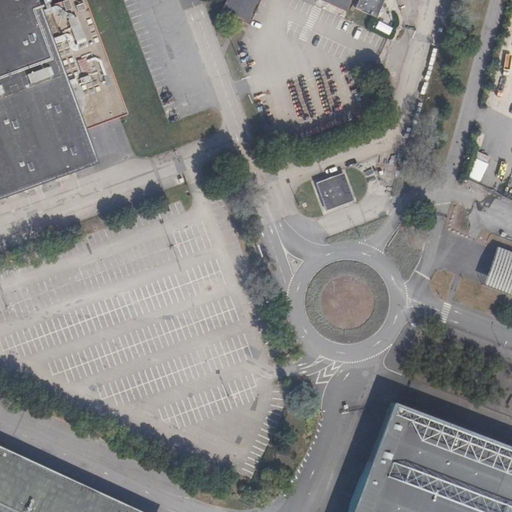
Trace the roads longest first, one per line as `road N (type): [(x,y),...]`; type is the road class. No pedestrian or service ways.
road 1 (unclassified): [(275,77),(267,38),(280,10),(364,49),(358,65),(331,60)]
road 2 (unclassified): [(275,77),(296,133),(352,110),(331,60)]
